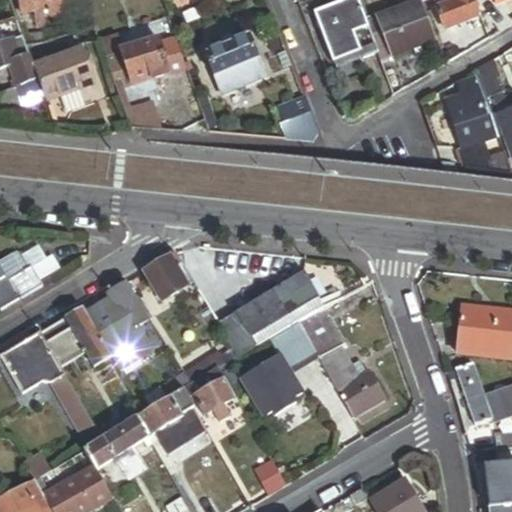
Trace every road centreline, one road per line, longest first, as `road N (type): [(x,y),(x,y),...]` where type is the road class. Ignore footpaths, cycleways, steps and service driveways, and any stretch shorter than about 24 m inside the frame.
road 1 (residential): [(277,0),(331,141),(511,36)]
road 2 (tertiary): [(168,212),(400,237)]
road 3 (residential): [(0,334),(154,243),(168,212)]
road 4 (residential): [(400,237),(399,294),(440,423)]
road 5 (residential): [(287,511),(440,423)]
road 6 (tertiary): [(0,194),(168,212)]
